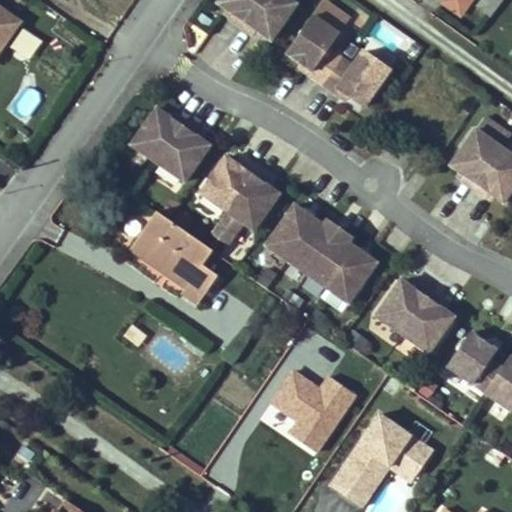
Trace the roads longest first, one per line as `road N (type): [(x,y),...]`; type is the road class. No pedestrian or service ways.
road 1 (unknown): [(142,34),(511,281)]
road 2 (residential): [(33,191),(166,0)]
